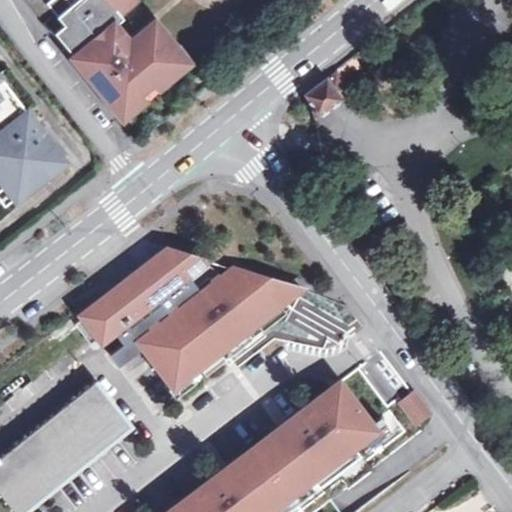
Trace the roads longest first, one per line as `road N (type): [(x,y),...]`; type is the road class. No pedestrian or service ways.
road 1 (residential): [(477,447),(227,125)]
road 2 (residential): [(0,1),(146,192)]
road 3 (primary): [(227,125),(375,0)]
road 4 (primary): [(0,305),(146,192)]
